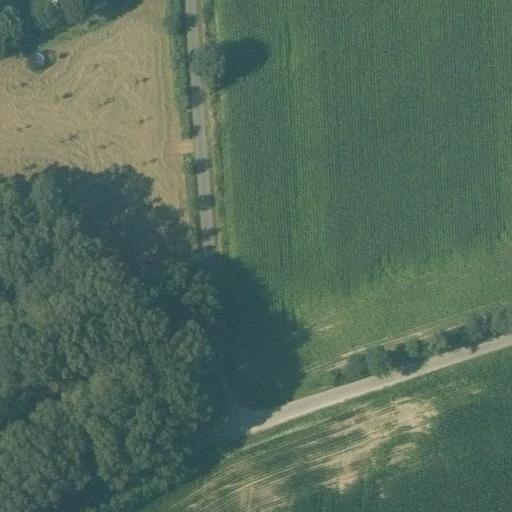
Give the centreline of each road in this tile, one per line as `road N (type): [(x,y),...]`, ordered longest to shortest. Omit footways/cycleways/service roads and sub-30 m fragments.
road 1 (unclassified): [(197,0),(232,428)]
road 2 (unclassified): [(232,428),(511,339)]
road 3 (unclassified): [(80,511),(232,428)]
